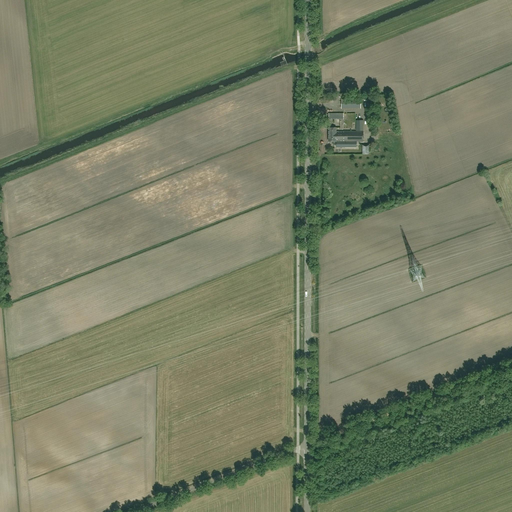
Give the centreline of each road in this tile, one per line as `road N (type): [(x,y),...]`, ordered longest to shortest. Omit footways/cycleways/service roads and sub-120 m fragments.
road 1 (secondary): [(308,447),(308,0)]
road 2 (track): [(308,447),(511,368)]
road 3 (unclassified): [(132,511),(308,447)]
